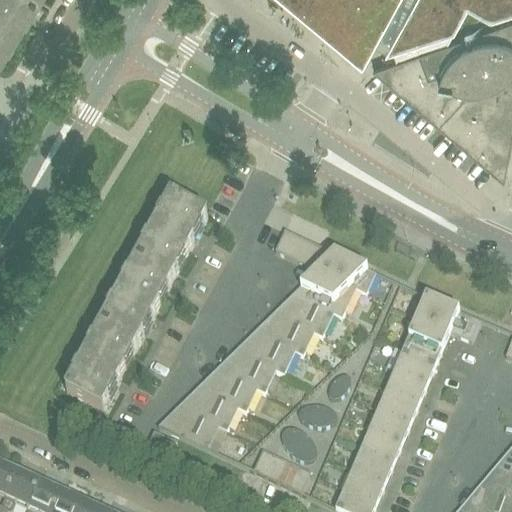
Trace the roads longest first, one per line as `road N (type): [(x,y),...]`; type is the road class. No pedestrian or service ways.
road 1 (residential): [(241,241),(296,278),(160,408),(149,403)]
road 2 (tertiary): [(0,243),(127,53)]
road 3 (tertiary): [(106,41),(0,240)]
road 4 (tertiary): [(478,244),(297,120)]
road 5 (tertiary): [(283,144),(478,244)]
road 6 (residential): [(188,511),(0,427)]
road 7 (residential): [(321,83),(481,202)]
road 8 (residential): [(149,403),(241,241)]
road 9 (tertiary): [(127,53),(283,144)]
road 10 (tertiary): [(297,120),(147,20)]
road 11 (residential): [(419,511),(472,373)]
road 12 (residential): [(216,0),(321,83)]
road 13 (residential): [(84,0),(20,104)]
